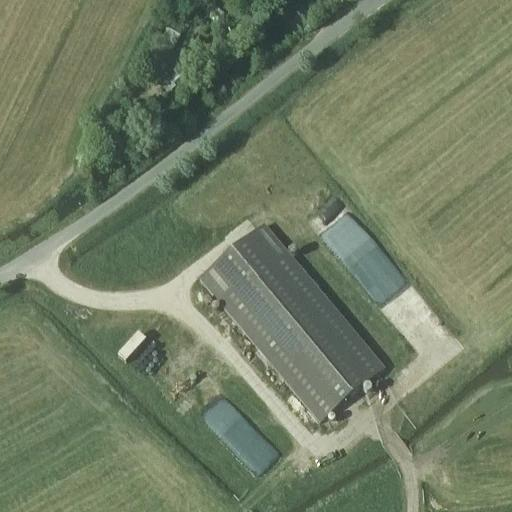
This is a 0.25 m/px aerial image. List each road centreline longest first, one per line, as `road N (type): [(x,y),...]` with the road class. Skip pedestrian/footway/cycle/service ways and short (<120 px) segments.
road 1 (track): [(413,511),(413,480),(370,416),(321,450),(177,302),(62,285),(35,257)]
road 2 (unclassified): [(381,0),(146,179),(0,276)]
